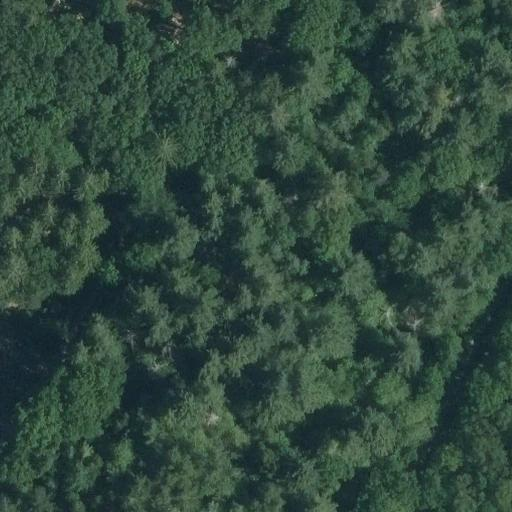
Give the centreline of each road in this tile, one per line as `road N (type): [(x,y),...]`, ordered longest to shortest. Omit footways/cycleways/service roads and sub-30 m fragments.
road 1 (track): [(0,446),(50,394),(109,280),(200,146),(274,83),(310,0)]
road 2 (track): [(416,511),(511,308)]
